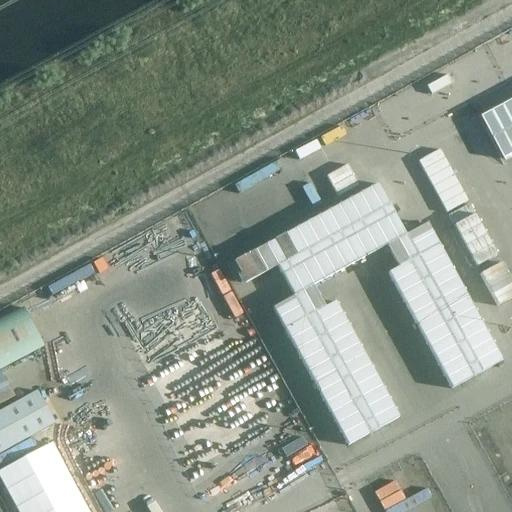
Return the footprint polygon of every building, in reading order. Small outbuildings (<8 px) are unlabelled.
[(487,6),(467,15),(476,34),(496,24),(487,6)] [(511,98),(484,111),(505,157),(511,153),(511,98)] [(442,148),(420,161),(450,213),(472,201),(442,148)] [(276,304),(339,448),(397,423),(343,299),(328,305),(317,281),(388,250),(396,269),(391,271),(444,391),(498,368),(434,221),(406,233),(385,186),(262,239),(288,299),(276,304)] [(475,267),(498,255),(474,207),(451,219),(475,267)] [(51,280),(121,431),(165,411),(130,335),(174,314),(224,422),(282,395),(198,213),(51,280)] [(478,275),(497,308),(511,299),(511,273),(504,260),(478,275)] [(0,453),(57,425),(40,391),(0,411),(0,453)] [(277,434),(247,448),(254,463),(313,436),(292,391),(272,401),(282,423),(274,427),(277,434)] [(43,488),(80,471),(63,432),(29,447),(27,442),(9,450),(22,480),(37,473),(43,488)]
